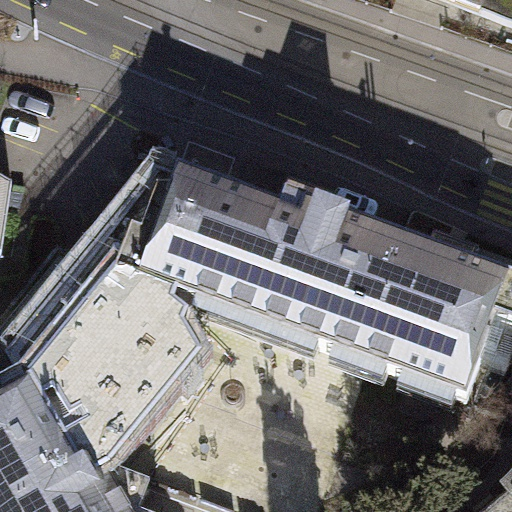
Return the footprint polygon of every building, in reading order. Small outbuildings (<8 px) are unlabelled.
[(511,0),(442,0),(511,25),(511,0)] [(178,172),(160,222),(137,199),(3,364),(18,391),(65,471),(197,310),(488,415),(510,353),(489,346),(496,326),(511,331),(511,283),(472,269),(477,253),(432,237),(427,253),(324,216),(330,200),(287,184),(278,209),(178,172)] [(0,257),(1,257),(11,185),(0,178),(0,257)] [(139,511),(146,494),(85,469),(69,478),(65,471),(18,391),(0,401),(0,511),(139,511)] [(511,500),(499,510),(493,502),(481,511),(511,511),(511,483),(504,490),(511,500)]
